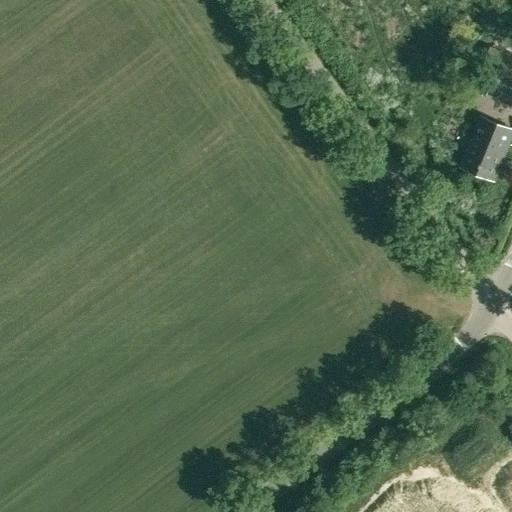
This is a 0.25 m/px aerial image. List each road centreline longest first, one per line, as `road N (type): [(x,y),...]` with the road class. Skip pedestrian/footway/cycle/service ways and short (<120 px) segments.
road 1 (unclassified): [(496,310),(258,0)]
road 2 (unclassified): [(241,511),(496,310)]
